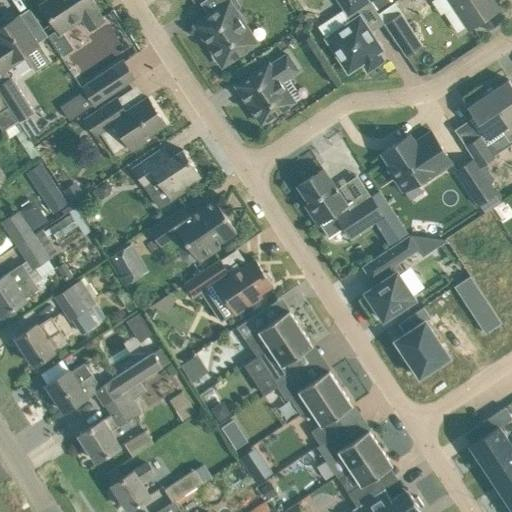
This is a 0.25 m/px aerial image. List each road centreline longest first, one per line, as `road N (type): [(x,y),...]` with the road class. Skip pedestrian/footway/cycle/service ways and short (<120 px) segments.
road 1 (residential): [(248,176),(335,116),(434,90),(511,36)]
road 2 (residential): [(415,421),(248,176)]
road 3 (residential): [(248,176),(132,0)]
